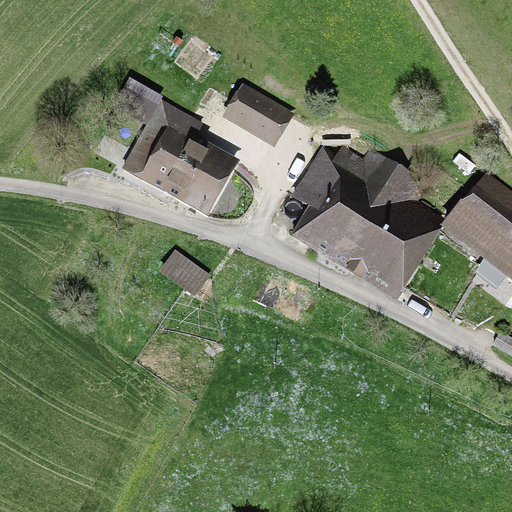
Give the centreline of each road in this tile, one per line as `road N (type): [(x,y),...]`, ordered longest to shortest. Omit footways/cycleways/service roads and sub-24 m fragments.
road 1 (unclassified): [(511,377),(411,319),(250,246),(103,200),(0,183)]
road 2 (track): [(511,146),(417,0)]
